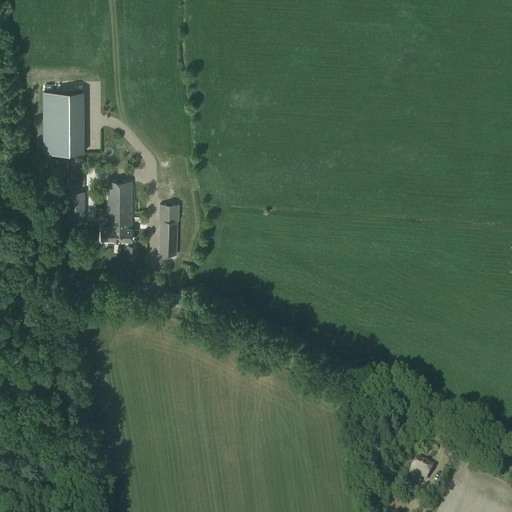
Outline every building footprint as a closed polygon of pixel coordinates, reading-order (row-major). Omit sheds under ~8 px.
[(83,90),(43,91),(43,153),(84,152),(83,90)] [(131,240),(131,181),(108,181),(108,227),(101,227),(101,239),(131,240)] [(84,223),(84,190),(67,190),(67,223),(84,223)] [(179,220),(179,204),(160,204),(159,220),(161,220),(160,254),(176,255),(177,220),(179,220)] [(137,245),(128,245),(127,256),(128,256),(128,259),(133,260),(133,256),(137,256),(137,245)] [(424,480),(431,467),(417,459),(410,473),(414,475),(412,479),(418,482),(420,478),(424,480)]
